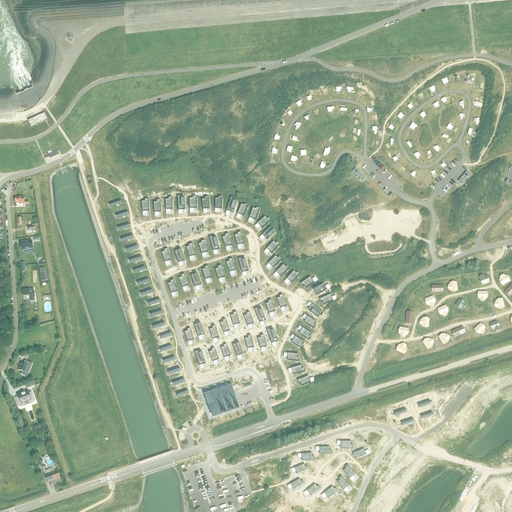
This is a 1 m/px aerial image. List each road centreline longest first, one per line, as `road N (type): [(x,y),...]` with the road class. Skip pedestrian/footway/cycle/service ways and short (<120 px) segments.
road 1 (unclassified): [(15,175),(57,162),(122,111),(257,73),(439,0)]
road 2 (unclassified): [(7,511),(259,427)]
road 3 (unclassified): [(0,371),(15,342),(8,205),(15,175)]
